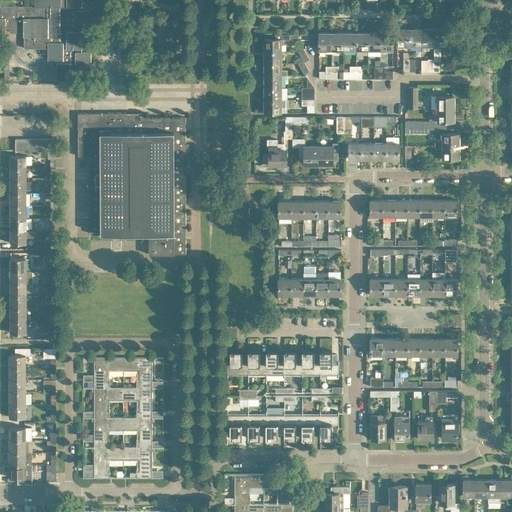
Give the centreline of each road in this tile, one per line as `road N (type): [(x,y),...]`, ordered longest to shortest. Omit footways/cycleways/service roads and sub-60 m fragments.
road 1 (residential): [(173,488),(175,344),(84,341),(69,351),(69,491)]
road 2 (unclassified): [(494,444),(486,417),(486,173)]
road 3 (unclassified): [(70,131),(73,255),(144,255)]
road 4 (unclassified): [(354,333),(359,179)]
road 5 (residential): [(354,458),(457,459),(494,444)]
road 6 (residential): [(359,179),(486,173)]
road 7 (unclassified): [(354,458),(354,333)]
road 8 (residential): [(213,491),(222,459),(311,458)]
